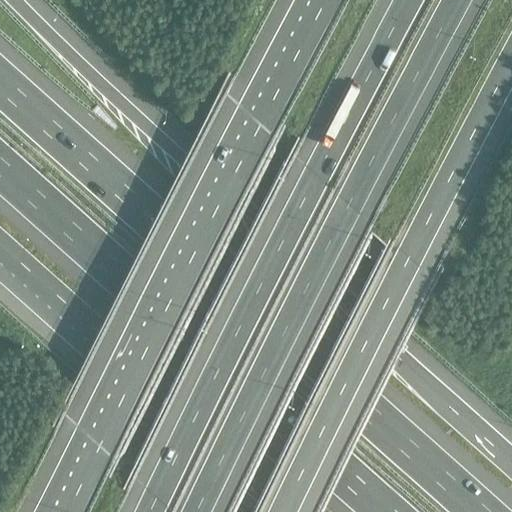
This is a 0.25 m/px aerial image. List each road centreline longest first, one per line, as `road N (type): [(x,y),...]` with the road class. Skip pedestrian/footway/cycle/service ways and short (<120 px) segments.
road 1 (motorway): [(511,461),(12,0)]
road 2 (motorway): [(473,511),(0,87)]
road 3 (motorway): [(197,511),(461,0)]
road 4 (motorway): [(325,0),(63,511)]
road 5 (motorway): [(409,0),(149,511)]
road 6 (motorway): [(0,167),(384,511)]
road 7 (motorway): [(282,511),(511,61)]
road 8 (motorway): [(0,248),(290,511)]
